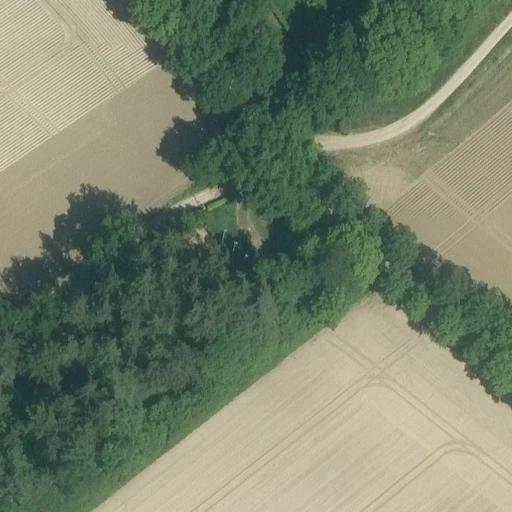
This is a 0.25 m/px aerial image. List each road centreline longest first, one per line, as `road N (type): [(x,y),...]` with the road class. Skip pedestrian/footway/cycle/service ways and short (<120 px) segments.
road 1 (unclassified): [(511,370),(339,229),(171,0)]
road 2 (track): [(0,318),(206,180),(280,150)]
road 3 (track): [(511,19),(383,144),(280,150)]
